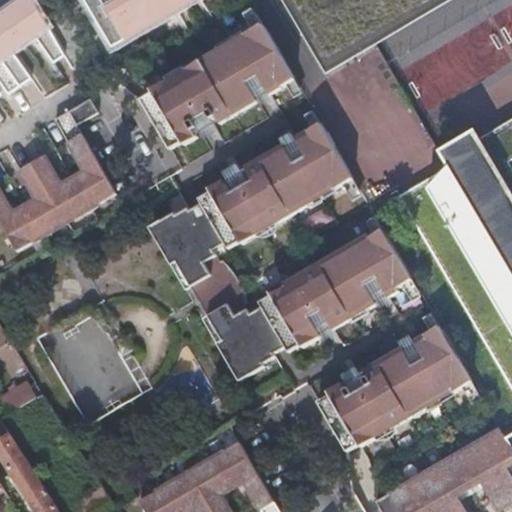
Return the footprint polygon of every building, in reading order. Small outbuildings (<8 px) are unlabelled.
[(63,56),(30,0),(20,0),(0,14),(0,87),(6,96),(29,80),(11,53),(35,36),(52,64),(63,56)] [(188,0),(118,0),(106,8),(100,0),(84,0),(112,46),(188,0)] [(282,0),(325,69),(370,42),(365,33),(423,0),(282,0)] [(186,141),(296,77),(263,22),(153,87),(154,90),(143,97),(172,146),(184,138),(186,141)] [(0,227),(14,251),(114,193),(76,127),(75,126),(96,113),(88,100),(53,121),(83,173),(62,186),(44,158),(19,173),(37,202),(14,216),(0,193),(0,227)] [(214,188),(148,227),(238,379),(303,340),(306,344),(414,280),(383,227),(262,299),(265,305),(254,312),(245,295),(249,293),(229,259),(224,261),(216,246),(227,239),(231,245),(244,237),(245,239),(353,175),(321,121),(213,185),(214,188)] [(511,126),(430,175),(433,181),(402,199),(511,387),(511,437),(508,440),(511,447),(511,126)] [(472,379),(440,324),(331,388),(333,391),(320,399),(348,448),(361,440),(363,443),(472,379)] [(0,399),(4,406),(6,409),(34,392),(27,380),(0,396),(0,399)] [(84,511),(77,501),(59,511),(0,419),(0,438),(1,440),(0,441),(0,456),(35,511),(84,511)] [(511,474),(508,468),(511,465),(511,447),(508,440),(501,429),(379,500),(385,511),(433,511),(435,511),(467,511),(459,497),(483,482),(499,508),(511,500),(511,474)] [(264,511),(280,511),(237,437),(138,494),(148,511),(182,511),(194,505),(198,511),(229,511),(217,491),(243,476),(264,511)] [(84,511),(88,511),(110,498),(102,486),(77,501),(84,511)] [(108,511),(116,508),(110,498),(88,511),(108,511)]
